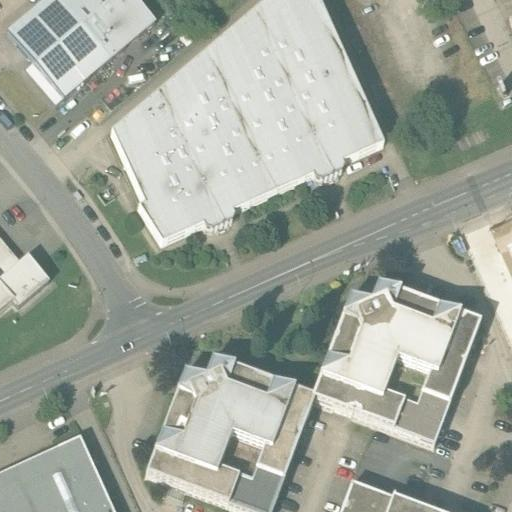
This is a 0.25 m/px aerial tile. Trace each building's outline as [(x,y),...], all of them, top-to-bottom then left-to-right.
[(63,101),(107,65),(51,0),(49,0),(7,35),(34,67),(63,101)] [(51,0),(107,65),(152,26),(130,0),(51,0)] [(298,0),(271,0),(110,137),(143,210),(137,212),(160,249),(202,230),(204,234),(209,236),(230,227),(232,221),(231,218),(311,181),(313,185),(319,187),(340,177),(342,172),(340,168),(382,150),(318,6),(298,0)] [(55,109),(63,101),(34,67),(26,74),(55,109)] [(0,292),(12,306),(11,307),(16,313),(47,288),(26,262),(19,268),(0,245),(0,292)] [(432,452),(479,329),(376,289),(371,302),(373,308),(363,313),(361,308),(348,302),(310,402),(312,406),(432,452)] [(12,306),(0,292),(0,316),(11,307),(12,306)] [(227,511),(272,511),(312,406),(310,402),(210,365),(205,377),(207,382),(198,387),(195,382),(182,378),(144,481),(227,511)] [(109,511),(78,443),(0,478),(0,511),(109,511)] [(410,511),(350,489),(340,511),(410,511)]
